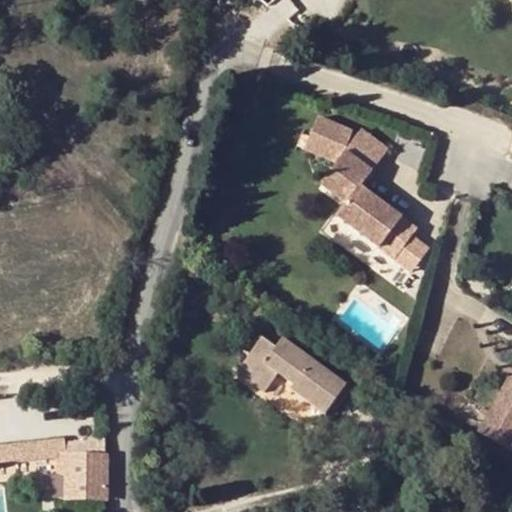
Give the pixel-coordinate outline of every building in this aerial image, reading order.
[(367,174),(340,153),(315,186),(341,205),(331,218),(390,262),(407,238),(412,231),(355,189),(367,174)] [(423,250),(407,238),(390,262),(406,274),(423,250)] [(263,338),(238,372),(265,392),(278,374),(295,385),(292,389),(326,415),(347,386),(284,340),(278,348),(263,338)] [(511,369),(510,368),(502,385),(511,390),(511,369)] [(511,390),(502,385),(477,428),(507,445),(511,436),(511,390)] [(507,445),(477,428),(474,433),(504,450),(507,445)] [(0,448),(0,468),(63,462),(62,504),(107,505),(108,457),(104,458),(104,441),(63,446),(62,442),(59,442),(0,448)]
